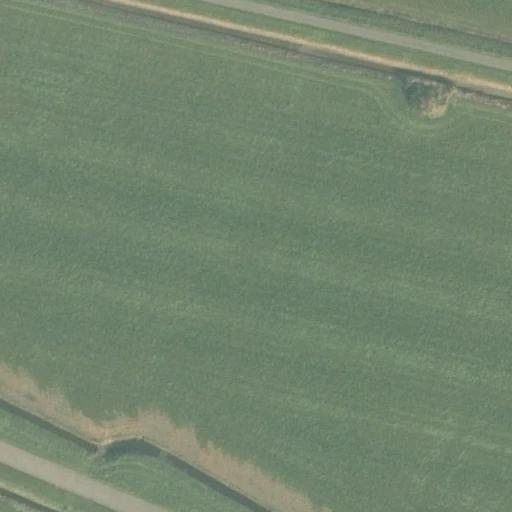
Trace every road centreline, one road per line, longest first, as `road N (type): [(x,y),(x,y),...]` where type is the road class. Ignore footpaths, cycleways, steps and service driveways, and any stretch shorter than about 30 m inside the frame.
road 1 (unclassified): [(511,68),(214,0)]
road 2 (unclassified): [(138,511),(0,453)]
